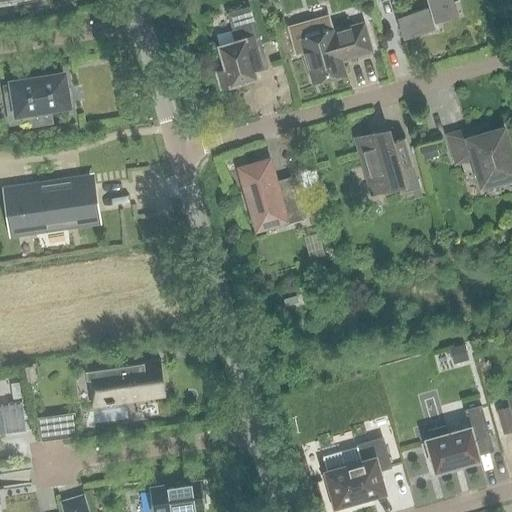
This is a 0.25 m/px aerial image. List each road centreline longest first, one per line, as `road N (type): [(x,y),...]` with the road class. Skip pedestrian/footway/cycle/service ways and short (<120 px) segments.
road 1 (residential): [(179,152),(511,57)]
road 2 (unclassified): [(259,431),(179,152)]
road 3 (residential): [(259,431),(41,463)]
road 4 (residential): [(142,20),(0,47)]
road 5 (unclassified): [(179,152),(142,20)]
